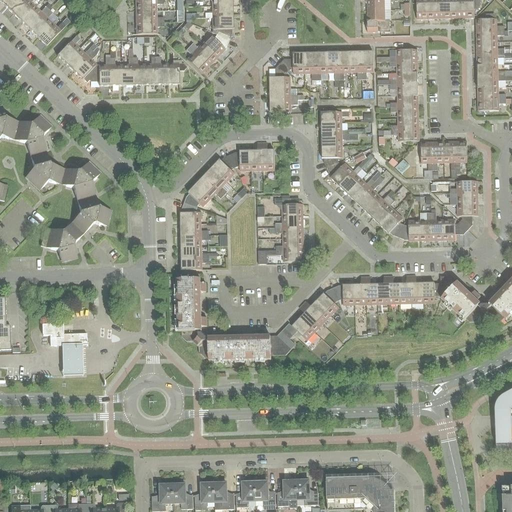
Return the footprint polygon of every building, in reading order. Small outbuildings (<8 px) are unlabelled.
[(11,0),(5,7),(13,15),(27,0),(11,0)] [(27,0),(13,15),(21,23),(36,8),(31,4),(34,0),(27,0)] [(135,1),(136,13),(156,12),(156,5),(163,5),(163,0),(135,1)] [(367,1),(367,2),(367,12),(385,11),(384,0),(367,1)] [(416,0),(417,20),(428,20),(427,0),(416,0)] [(427,0),(428,20),(440,20),(439,0),(427,0)] [(439,0),(440,20),(451,20),(450,0),(439,0)] [(450,0),(451,20),(463,19),(462,0),(450,0)] [(462,0),(463,19),(474,19),(473,0),(462,0)] [(36,8),(21,23),(30,31),(49,11),(45,7),(40,13),(36,8)] [(205,14),(205,19),(212,19),(233,18),(233,7),(212,8),(212,14),(205,14)] [(49,11),(30,31),(38,39),(52,24),(47,19),(52,14),(50,12),(49,11)] [(367,12),(368,21),(368,22),(368,23),(385,22),(385,21),(385,11),(367,12)] [(136,13),(136,24),(164,23),(164,19),(156,19),(156,12),(136,13)] [(216,35),(229,40),(232,34),(231,30),(233,30),(233,18),(212,19),(213,31),(217,31),(217,33),(216,35)] [(497,27),(496,20),(494,20),(485,21),(476,21),(476,32),(504,32),(504,27),(497,27)] [(368,23),(368,22),(367,22),(367,34),(390,33),(390,21),(385,21),(385,22),(368,23)] [(52,24),(38,39),(46,47),(66,27),(62,23),(57,28),(52,24)] [(136,36),(157,35),(157,28),(164,28),(164,23),(136,24),(136,36)] [(181,30),(176,35),(180,39),(184,34),(181,30)] [(504,37),(504,32),(476,32),(476,44),(497,43),(497,37),(504,37)] [(224,49),(227,46),(229,40),(216,35),(216,37),(214,39),(210,36),(202,45),(217,59),(225,50),(224,49)] [(65,65),(80,50),(75,45),(80,40),(76,37),(57,57),(65,65)] [(497,50),(497,43),(476,44),(477,55),(504,55),(504,50),(497,50)] [(192,44),(189,48),(209,67),(217,59),(202,45),(198,49),(192,44)] [(191,56),(186,61),(201,75),(209,67),(189,48),(186,51),(191,56)] [(80,50),(65,65),(74,73),(93,53),(89,49),(84,55),(80,50)] [(377,64),(389,63),(417,63),(417,51),(396,51),(396,58),(376,59),(377,64)] [(93,53),(74,73),(82,81),(83,80),(87,84),(89,81),(91,83),(93,83),(99,83),(99,67),(98,67),(96,66),(91,61),(96,56),(93,53)] [(350,53),(339,54),(339,81),(344,81),(344,74),(350,74),(350,53)] [(357,81),(362,81),(361,53),(350,53),(350,74),(357,74),(357,81)] [(373,73),(373,53),(361,53),(362,81),(367,81),(367,73),(373,73)] [(282,63),(279,65),(288,73),(290,71),(293,71),(293,75),(305,75),(304,54),(293,55),(293,60),(284,61),(282,63)] [(312,82),(316,82),(316,54),(304,54),(305,75),(311,75),(312,82)] [(321,75),(328,74),(327,54),(316,54),(316,82),(321,82),(321,75)] [(339,54),(327,54),(328,74),(334,74),(334,81),(339,81),(339,54)] [(504,59),(504,55),(477,55),(477,67),(497,66),(497,59),(504,59)] [(156,86),(155,58),(151,58),(151,65),(144,66),(145,86),(156,86)] [(167,86),(167,65),(160,65),(160,58),(155,58),(156,86),(167,86)] [(111,87),(110,59),(105,59),(105,66),(99,67),(99,83),(99,87),(111,87)] [(122,87),(121,66),(115,66),(115,59),(110,59),(111,87),(122,87)] [(133,86),(133,59),(128,59),(128,66),(121,66),(122,87),(133,86)] [(145,86),(144,66),(138,66),(137,59),(133,59),(133,86),(145,86)] [(397,68),(397,74),(417,74),(417,63),(389,63),(389,68),(397,68)] [(183,65),(167,65),(167,86),(179,85),(179,72),(183,72),(187,68),(183,65)] [(288,73),(279,65),(275,70),(275,79),(269,79),(270,91),(290,90),(290,79),(286,79),(286,75),(288,73)] [(498,73),(497,66),(477,67),(477,78),(505,77),(505,73),(498,73)] [(390,81),(390,86),(418,85),(417,74),(397,74),(389,75),(389,81),(390,81)] [(505,82),(505,77),(477,78),(477,89),(498,89),(498,82),(505,82)] [(397,91),(397,97),(418,97),(418,85),(390,86),(390,91),(397,91)] [(498,96),(498,89),(477,89),(478,101),(506,100),(505,95),(498,96)] [(290,90),(270,91),(270,102),(298,101),(298,97),(290,97),(290,90)] [(390,104),(390,109),(418,108),(418,97),(397,97),(397,104),(390,104)] [(506,105),(506,100),(478,101),(478,112),(499,112),(498,105),(506,105)] [(298,101),(270,102),(270,114),(291,113),(291,106),(298,106),(298,102),(298,101)] [(0,139),(1,138),(14,141),(18,122),(17,122),(6,119),(3,111),(2,107),(0,107),(0,139)] [(398,113),(398,120),(418,119),(418,108),(390,109),(390,114),(398,113)] [(321,114),(321,125),(342,125),(341,118),(349,118),(349,113),(321,114)] [(372,115),(363,115),(363,124),(372,124),(372,115)] [(18,122),(14,141),(26,144),(30,157),(46,152),(42,139),(43,137),(49,131),(49,130),(51,129),(52,127),(40,116),(37,119),(31,125),(20,123),(18,122)] [(391,127),(391,132),(419,131),(418,119),(398,120),(398,127),(391,127)] [(321,125),(321,137),(349,136),(361,136),(361,131),(342,132),(342,125),(321,125)] [(398,143),(419,142),(419,131),(391,132),(391,136),(398,136),(398,143)] [(321,137),(322,148),(342,148),(342,141),(349,141),(349,136),(321,137)] [(455,143),(444,144),(444,164),(451,164),(451,171),(455,171),(455,143)] [(466,143),(455,143),(455,171),(460,171),(460,164),(467,163),(467,160),(467,146),(467,143),(466,143)] [(258,152),(251,152),(251,172),(263,172),(262,144),(257,144),(258,152)] [(267,144),(262,144),(263,172),(274,172),(274,151),(267,151),(267,144)] [(425,144),(421,144),(421,164),(421,165),(428,165),(428,172),(433,172),(432,144),(425,144)] [(444,144),(432,144),(433,172),(438,172),(437,164),(444,164),(444,144)] [(324,164),(324,165),(326,170),(339,164),(338,162),(338,159),(342,159),(342,148),(322,148),(322,160),(323,160),(324,164)] [(28,176),(25,179),(39,192),(42,189),(48,183),(56,185),(58,185),(60,186),(64,170),(62,169),(60,169),(52,167),(50,165),(46,152),(30,157),(34,169),(28,176)] [(235,154),(230,156),(235,169),(237,168),(240,168),(240,173),(251,172),(251,152),(239,152),(239,154),(235,154)] [(363,154),(354,159),(356,164),(366,159),(363,154)] [(230,156),(224,159),(221,162),(220,161),(212,169),(226,183),(234,175),(231,172),(233,170),(235,169),(230,156)] [(392,160),(389,164),(394,168),(398,164),(392,160)] [(404,162),(396,170),(402,176),(410,167),(404,162)] [(64,170),(60,186),(62,186),(65,187),(73,189),(77,201),(95,196),(92,183),(98,177),(101,174),(89,163),(87,164),(86,165),(86,166),(80,172),(77,173),(69,171),(66,170),(64,170)] [(326,170),(329,175),(329,176),(332,178),(330,180),(339,188),(353,173),(345,165),(342,168),(340,166),(339,164),(326,170)] [(358,167),(353,173),(339,188),(347,196),(361,181),(357,176),(362,171),(361,171),(358,167)] [(204,177),(228,200),(228,201),(233,196),(228,192),(227,193),(222,188),(226,183),(212,169),(204,177)] [(204,177),(196,186),(211,200),(215,195),(225,204),(228,200),(204,177)] [(380,177),(375,183),(378,186),(378,187),(384,181),(380,177)] [(366,185),(361,181),(347,196),(355,203),(375,183),(371,180),(366,185)] [(378,186),(375,183),(355,203),(364,211),(378,196),(373,192),(378,186)] [(450,190),(450,195),(478,194),(477,183),(457,183),(457,190),(450,190)] [(186,198),(186,199),(184,203),(197,209),(198,207),(199,205),(203,208),(211,200),(196,186),(188,194),(189,195),(186,198)] [(383,201),(378,196),(364,211),(372,219),(391,199),(395,195),(392,192),(383,201)] [(457,199),(457,206),(478,206),(478,194),(450,195),(450,199),(457,199)] [(80,214),(71,223),(83,235),(93,225),(95,225),(103,227),(105,227),(107,228),(108,228),(112,212),(107,211),(99,209),(95,196),(77,201),(80,214)] [(392,199),(391,199),(372,219),(380,227),(394,212),(390,207),(394,202),(397,199),(394,197),(392,199)] [(290,206),(290,200),(289,200),(274,200),(275,206),(282,206),(282,218),(303,217),(302,206),(290,206)] [(184,203),(182,210),(182,214),(180,214),(180,226),(201,225),(200,214),(196,214),(196,211),(197,209),(184,203)] [(468,231),(472,227),(472,226),(472,217),(478,217),(478,206),(457,206),(457,218),(462,218),(462,221),(460,223),(468,231)] [(403,220),(394,212),(380,227),(389,235),(390,234),(393,237),(399,239),(404,226),(402,225),(400,223),(403,220)] [(427,222),(420,222),(421,242),(432,242),(431,214),(426,214),(427,222)] [(432,214),(431,214),(432,242),(443,242),(443,221),(436,221),(436,214),(432,214)] [(303,217),(282,218),(282,224),(275,224),(275,229),(303,229),(303,217)] [(464,236),(464,235),(468,231),(460,223),(457,225),(454,225),(454,221),(443,221),(443,242),(455,242),(455,236),(464,236)] [(399,239),(404,241),(405,241),(409,241),(409,243),(421,242),(420,222),(408,222),(408,227),(406,227),(404,226),(399,239)] [(45,229),(40,247),(43,248),(47,249),(58,252),(60,259),(60,260),(62,264),(77,260),(76,255),(74,247),(74,244),(83,235),(71,223),(70,225),(62,233),(45,229)] [(180,226),(180,237),(208,237),(208,232),(201,232),(201,225),(180,226)] [(283,234),(283,240),(303,240),(303,229),(275,229),(269,229),(269,234),(283,234)] [(180,237),(181,249),(201,248),(201,241),(208,241),(208,237),(180,237)] [(276,252),(304,252),(303,240),(283,240),(283,247),(276,247),(276,252)] [(181,249),(181,260),(209,259),(209,260),(217,260),(217,255),(209,255),(201,255),(201,248),(181,249)] [(266,252),(258,252),(259,266),(266,266),(266,252)] [(304,252),(276,252),(276,257),(283,257),(283,263),(304,263),(304,252)] [(181,272),(202,271),(202,264),(209,264),(209,260),(209,259),(181,260),(181,272)] [(177,281),(178,333),(181,332),(181,334),(181,337),(187,343),(193,343),(199,348),(199,354),(204,359),(207,359),(209,359),(209,362),(271,361),(271,357),(272,357),(285,356),(295,346),(290,341),(289,341),(285,345),(277,337),(270,337),(252,338),(248,338),(243,338),(221,339),(217,339),(213,339),(206,339),(202,335),(201,328),(201,323),(201,319),(201,293),(200,289),(200,285),(200,281),(200,275),(196,275),(194,277),(193,275),(185,275),(183,277),(182,275),(177,276),(177,277),(177,281)] [(407,285),(400,285),(400,305),(412,305),(411,277),(406,277),(407,285)] [(416,277),(411,277),(412,305),(423,305),(423,284),(416,284),(416,277)] [(366,306),(365,278),(361,279),(361,286),(354,286),(355,306),(366,306)] [(377,306),(377,285),(370,286),(370,278),(365,278),(366,306),(377,306)] [(384,285),(377,285),(377,306),(389,306),(388,278),(384,278),(384,285)] [(393,278),(388,278),(389,306),(400,305),(400,285),(393,285),(393,278)] [(451,278),(440,278),(440,285),(441,290),(446,295),(443,299),(443,298),(441,300),(464,322),(466,320),(469,323),(477,323),(481,319),(489,318),(493,323),(500,322),(504,319),(506,321),(511,314),(511,280),(498,295),(495,298),(492,302),(487,306),(481,306),(477,302),(473,299),(470,296),(458,284),(451,278)] [(440,285),(434,285),(434,284),(423,284),(423,305),(435,305),(435,297),(441,297),(443,298),(443,299),(446,295),(441,290),(440,285)] [(339,287),(338,287),(333,289),(338,302),(340,301),(343,301),(343,307),(355,306),(354,286),(343,286),(343,287),(339,287)] [(333,289),(328,292),(327,292),(324,295),(316,303),(330,317),(338,309),(334,305),(336,303),(338,302),(333,289)] [(0,350),(11,351),(10,326),(6,326),(5,298),(0,298),(0,350)] [(306,303),(303,306),(323,325),(330,317),(316,303),(311,308),(306,303)] [(305,315),(300,319),(315,334),(323,325),(303,306),(299,310),(305,315)] [(315,334),(300,319),(292,328),(297,333),(307,342),(315,334)] [(63,330),(62,327),(62,325),(42,326),(42,330),(43,337),(50,337),(50,347),(60,347),(79,346),(79,344),(87,344),(86,335),(79,335),(63,335),(63,330)] [(289,325),(285,329),(293,337),(297,333),(292,328),(289,325)] [(289,341),(290,341),(293,337),(285,329),(281,333),(289,341)] [(285,345),(289,341),(281,333),(277,337),(285,345)] [(79,346),(60,347),(61,363),(62,381),(84,380),(84,363),(83,346),(79,346)] [(511,393),(503,398),(501,400),(500,401),(498,403),(497,405),(496,408),(496,410),(496,412),(497,445),(496,445),(497,451),(496,451),(496,452),(502,451),(502,452),(504,452),(504,451),(511,451),(511,393)] [(296,479),(284,480),(284,495),(277,495),(277,508),(289,507),(289,502),(297,501),(296,479)] [(318,507),(318,494),(309,494),(309,479),(296,479),(297,501),(304,501),(305,507),(318,507)] [(267,480),(255,481),(256,502),(263,502),(263,508),(276,508),(275,495),(268,496),(267,480)] [(364,511),(394,511),(394,492),(391,492),(390,491),(389,490),(389,489),(388,488),(387,487),(386,487),(386,486),(384,485),(382,483),(381,483),(379,482),(376,481),(375,481),(373,480),(372,480),(371,480),(369,480),(368,480),(326,481),(327,511),(328,511),(364,511)] [(214,482),(215,504),(215,511),(234,511),(234,497),(227,497),(226,481),(214,482)] [(256,502),(255,481),(243,481),(243,496),(236,497),(236,509),(248,509),(248,503),(256,502)] [(201,482),(202,498),(195,498),(195,511),(207,511),(207,504),(215,504),(214,482),(201,482)] [(161,499),(152,499),(152,511),(165,511),(166,505),(173,505),(173,483),(160,483),(161,499)] [(185,483),(173,483),(173,505),(181,505),(181,511),(193,510),(193,498),(186,498),(185,483)] [(511,511),(511,488),(502,488),(502,511),(511,511)]
